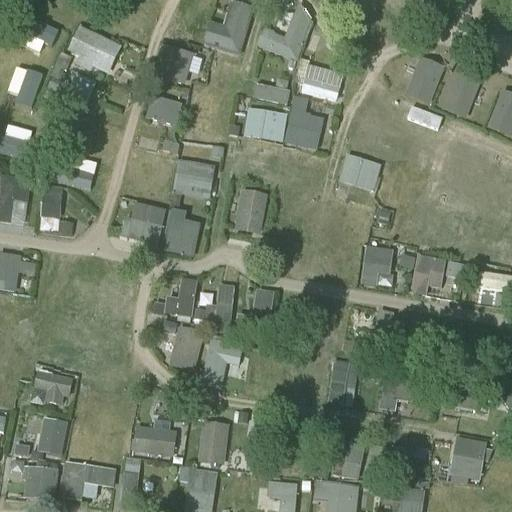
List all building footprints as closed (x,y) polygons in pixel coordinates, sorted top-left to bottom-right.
[(48,0),(43,15),(73,26),(82,0),(48,0)] [(202,0),(192,45),(208,49),(220,0),(202,0)] [(398,0),(390,0),(369,15),(388,43),(415,24),(398,0)] [(216,23),(210,46),(246,57),(260,9),(238,3),(231,28),(216,23)] [(75,57),(116,75),(128,48),(87,30),(75,57)] [(172,48),(164,78),(194,86),(202,56),(172,48)] [(306,92),(344,103),(351,77),(314,66),(306,92)] [(423,66),(411,97),(437,107),(449,76),(423,66)] [(33,71),(22,105),(39,110),(50,77),(33,71)] [(261,85),(258,101),(293,108),(297,93),(261,85)] [(195,127),(224,130),(227,91),(198,89),(195,127)] [(511,137),(511,94),(505,92),(493,132),(511,137)] [(289,144),(323,154),(332,121),(310,115),(314,102),(302,98),(289,144)] [(452,101),(449,114),(469,118),(472,105),(452,101)] [(248,138),(287,145),(293,116),(253,109),(248,138)] [(360,156),(385,164),(398,120),(372,113),(360,156)] [(407,116),(395,156),(412,161),(424,121),(407,116)] [(0,124),(0,151),(23,157),(29,130),(0,123),(0,124)] [(225,165),(230,136),(190,129),(185,158),(225,165)] [(252,142),(248,165),(268,168),(265,184),(278,187),(285,148),(252,142)] [(174,204),(181,144),(168,143),(167,154),(138,151),(133,188),(153,190),(151,202),(174,204)] [(299,180),(313,181),(315,164),(304,162),(305,155),(287,153),(284,190),(298,192),(299,180)] [(379,194),(387,167),(353,156),(344,183),(379,194)] [(473,158),(461,190),(486,200),(498,167),(473,158)] [(216,201),(222,169),(184,162),(178,194),(216,201)] [(383,203),(423,209),(428,175),(388,169),(383,203)] [(1,224),(31,226),(34,185),(0,182),(0,212),(1,213),(1,224)] [(264,237),(274,197),(247,191),(238,231),(264,237)] [(502,210),(511,212),(511,194),(506,193),(502,210)] [(344,200),(341,229),(375,233),(378,204),(344,200)] [(66,230),(68,207),(48,206),(46,228),(66,230)] [(469,247),(478,212),(451,206),(443,241),(469,247)] [(322,261),(337,268),(352,234),(328,223),(325,229),(319,226),(314,236),(331,243),(322,261)] [(511,247),(497,244),(500,226),(483,223),(477,260),(508,266),(511,247)] [(371,250),(370,287),(398,287),(399,250),(371,250)] [(23,276),(39,277),(41,265),(26,263),(27,257),(0,255),(0,258),(0,292),(21,294),(23,276)] [(404,269),(421,273),(423,261),(407,257),(404,269)] [(419,295),(462,300),(466,264),(423,259),(419,295)] [(116,297),(132,301),(139,275),(123,270),(116,297)] [(511,277),(491,274),(488,291),(511,294),(511,277)] [(173,317),(201,319),(203,282),(187,281),(187,295),(174,295),(173,317)] [(217,334),(234,336),(241,289),(224,286),(217,334)] [(116,320),(119,312),(99,307),(90,340),(123,349),(130,324),(116,320)] [(31,312),(0,311),(0,341),(19,342),(19,335),(31,335),(31,312)] [(385,313),(378,339),(395,344),(401,317),(385,313)] [(199,374),(208,335),(183,329),(174,369),(199,374)] [(49,353),(46,364),(82,373),(89,345),(60,338),(55,354),(49,353)] [(222,345),(207,382),(223,389),(238,352),(222,345)] [(268,357),(248,358),(250,397),(270,395),(268,357)] [(74,407),(75,376),(42,374),(41,391),(52,391),(51,406),(74,407)] [(0,406),(19,408),(21,378),(0,376),(0,406)] [(172,419),(177,397),(164,393),(158,416),(172,419)] [(0,452),(3,454),(12,421),(0,418),(0,452)] [(68,460),(76,425),(50,419),(41,453),(68,460)] [(233,467),(233,423),(204,423),(204,466),(233,467)] [(99,465),(109,432),(84,424),(74,457),(99,465)] [(139,455),(181,459),(184,433),(142,428),(139,455)] [(274,473),(275,431),(253,431),(252,472),(274,473)] [(118,433),(116,449),(132,450),(134,434),(118,433)] [(456,481),(488,485),(493,444),(461,440),(456,481)] [(511,485),(511,461),(500,456),(492,478),(511,485)] [(130,474),(144,476),(145,462),(132,461),(130,474)] [(121,488),(123,471),(74,465),(69,501),(87,504),(90,485),(121,488)] [(32,467),(27,499),(61,504),(65,472),(32,467)] [(218,510),(221,473),(189,471),(186,507),(218,510)] [(129,476),(129,511),(145,511),(145,476),(129,476)] [(285,511),(303,511),(304,481),(274,481),(274,501),(286,501),(285,511)] [(333,511),(363,511),(365,488),(321,484),(320,502),(334,503),(333,511)] [(482,511),(485,494),(440,487),(437,504),(464,508),(463,511),(482,511)] [(406,511),(430,511),(431,496),(407,495),(406,511)]
